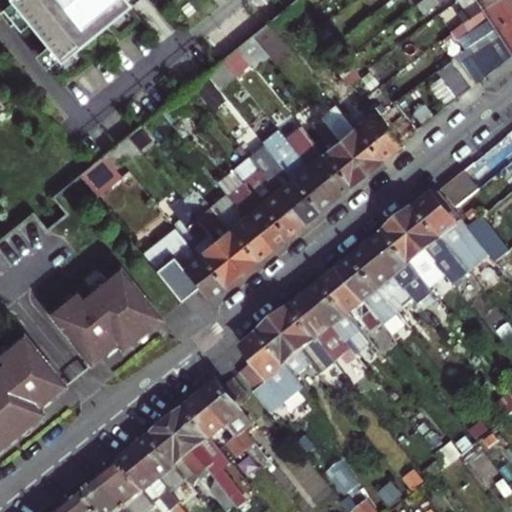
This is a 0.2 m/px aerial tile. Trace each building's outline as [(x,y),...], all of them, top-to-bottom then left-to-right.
[(15,0),(64,60),(137,0),(15,0)] [(421,0),(419,2),(424,10),(437,0),(421,0)] [(477,0),(461,11),(466,19),(495,0),(477,0)] [(511,0),(495,0),(466,19),(479,37),(511,15),(511,0)] [(511,15),(479,37),(450,60),(452,63),(440,71),(458,95),(511,52),(511,15)] [(254,32),(239,44),(246,53),(261,41),(254,32)] [(239,44),(223,57),(235,71),(250,59),(246,53),(239,44)] [(348,56),(336,66),(348,81),(361,72),(348,56)] [(235,71),(223,57),(207,69),(220,85),(236,73),(235,71)] [(227,93),(220,85),(207,69),(193,81),(212,105),(227,93)] [(335,100),(381,156),(386,152),(397,143),(395,140),(385,127),(374,114),(352,87),(335,100)] [(383,158),(381,156),(335,100),(320,113),(323,116),(332,128),(367,171),(375,165),(383,158)] [(332,128),(323,116),(314,123),(324,135),(332,128)] [(385,127),(395,140),(404,132),(394,120),(385,127)] [(348,184),(351,184),(317,141),(303,124),(287,136),(335,195),(343,188),(348,184)] [(329,200),(335,195),(287,136),(279,126),(264,139),(265,140),(320,207),(329,200)] [(361,176),(367,171),(332,128),(324,135),(317,141),(351,184),(361,176)] [(312,213),(320,207),(265,140),(249,153),(303,220),(312,213)] [(119,141),(106,151),(115,161),(127,151),(119,141)] [(106,151),(82,170),(94,184),(118,165),(115,161),(106,151)] [(298,224),(303,220),(249,153),(233,166),(234,166),(243,178),(287,232),(298,224)] [(228,190),(243,178),(234,166),(219,178),(225,186),(228,190)] [(464,169),(441,187),(454,205),(478,187),(464,169)] [(283,236),(287,232),(243,178),(228,190),(236,200),(272,245),(283,236)] [(213,202),(221,212),(236,200),(228,190),(225,186),(209,198),(213,202)] [(430,197),(420,205),(469,268),(489,252),(481,242),(454,205),(441,187),(430,197)] [(56,191),(33,208),(49,229),(72,210),(56,191)] [(266,250),(272,245),(236,200),(221,212),(257,257),(266,250)] [(251,262),(257,258),(257,257),(221,212),(213,202),(197,215),(199,217),(208,228),(217,239),(242,270),(251,262)] [(404,215),(447,271),(454,280),(469,268),(420,205),(418,203),(411,210),(404,215)] [(388,228),(390,230),(433,283),(447,271),(404,215),(396,222),(388,228)] [(208,228),(199,217),(190,225),(199,235),(208,228)] [(223,282),(226,282),(202,252),(176,221),(144,247),(184,296),(200,284),(208,295),(216,288),(223,282)] [(375,242),(416,295),(421,299),(436,287),(433,283),(390,230),(382,236),(375,242)] [(493,233),(481,242),(489,252),(493,257),(506,247),(493,233)] [(237,274),(242,270),(217,239),(202,252),(226,282),(237,274)] [(359,255),(392,296),(399,291),(408,302),(416,295),(375,242),(368,248),(359,255)] [(342,268),(385,321),(401,307),(392,296),(359,255),(351,261),(342,268)] [(165,315),(122,263),(83,294),(78,287),(51,308),(94,361),(114,346),(121,340),(126,346),(165,315)] [(328,280),(360,322),(367,316),(377,328),(385,321),(342,268),(335,274),(328,280)] [(311,294),(353,346),(369,333),(360,322),(328,280),(319,287),(311,294)] [(296,306),(329,347),(335,342),(345,353),(353,346),(311,294),(304,300),(296,306)] [(279,317),(313,359),(322,371),(338,359),(329,347),(296,306),(294,305),(288,310),(279,317)] [(264,331),(297,371),(313,359),(279,317),(272,323),(264,330),(264,331)] [(50,397),(69,382),(27,330),(0,351),(5,358),(0,362),(0,447),(48,409),(43,403),(50,397)] [(259,356),(242,369),(274,409),(306,383),(297,371),(264,331),(257,337),(249,343),(259,356)] [(207,392),(230,421),(240,433),(250,445),(257,439),(247,427),(255,420),(242,403),(253,394),(237,374),(226,383),(223,379),(216,385),(207,392)] [(191,405),(214,434),(230,421),(207,392),(200,398),(191,405)] [(511,412),(511,392),(500,401),(510,414),(511,412)] [(173,419),(210,464),(232,492),(241,485),(219,457),(227,450),(214,434),(191,405),(182,412),(173,419)] [(155,434),(179,463),(188,456),(200,472),(210,464),(173,419),(164,426),(155,434)] [(232,439),(242,452),(250,445),(240,433),(232,439)] [(139,446),(163,476),(172,487),(174,489),(189,476),(179,463),(155,434),(147,440),(139,446)] [(132,453),(123,459),(148,489),(163,476),(139,446),(132,453)] [(113,467),(104,475),(115,490),(119,487),(130,501),(128,503),(134,511),(147,511),(159,503),(148,489),(123,459),(113,467)] [(95,482),(86,490),(103,511),(134,511),(128,503),(130,501),(119,487),(115,490),(104,475),(95,482)] [(174,489),(172,487),(165,493),(175,506),(183,500),(174,489)] [(77,497),(64,506),(69,511),(103,511),(86,490),(77,497)]
